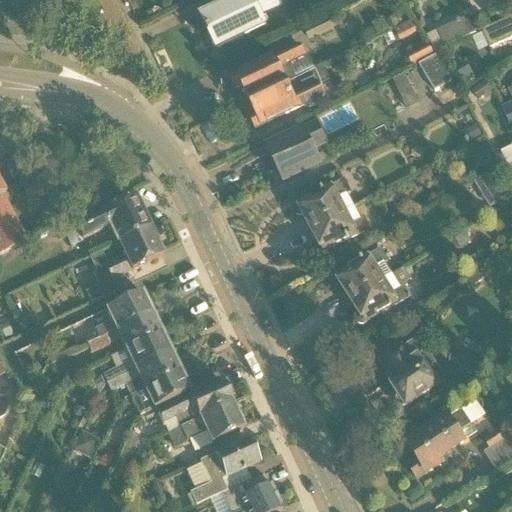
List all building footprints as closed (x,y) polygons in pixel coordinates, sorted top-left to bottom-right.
[(217,49),(217,50),(218,51),(265,28),(251,0),(225,0),(224,1),(227,6),(202,18),(210,36),(213,35),(219,48),(217,49)] [(310,40),(336,28),(330,14),(304,26),(310,40)] [(476,35),(473,27),(470,19),(428,37),(435,53),(476,35)] [(511,19),(483,33),(491,49),(511,40),(511,19)] [(407,56),(413,67),(435,55),(427,41),(409,50),(410,53),(407,56)] [(249,102),(296,78),(290,65),(306,58),(300,47),(232,80),(237,90),(243,91),(249,102)] [(437,57),(420,66),(436,92),(452,83),(437,57)] [(456,68),(463,81),(470,76),(464,64),(456,68)] [(323,66),(297,79),(296,78),(249,102),(258,117),(251,120),(256,130),(324,97),(320,87),(331,82),(323,66)] [(405,75),(393,81),(401,97),(412,92),(405,75)] [(511,103),(502,108),(507,121),(511,118),(511,103)] [(477,126),(466,132),(471,142),(482,137),(477,126)] [(284,182),(320,164),(312,148),(326,142),(318,127),(269,151),(284,182)] [(491,144),(476,152),(485,167),(499,159),(491,144)] [(304,218),(311,231),(354,208),(347,196),(351,194),(344,182),(298,207),(296,208),(295,210),(295,213),(295,215),(297,217),(299,218),(301,218),(304,218)] [(116,245),(149,229),(135,199),(132,200),(129,192),(107,203),(111,210),(74,227),(64,232),(71,249),(82,243),(81,242),(108,229),(116,245)] [(0,256),(25,243),(1,198),(0,197),(0,256)] [(354,208),(311,231),(319,246),(316,248),(321,256),(323,255),(324,256),(371,232),(364,219),(361,221),(354,208)] [(123,258),(108,265),(115,280),(131,272),(131,273),(163,258),(149,229),(116,245),(116,246),(117,247),(118,247),(123,258)] [(351,303),(393,277),(385,265),(389,263),(381,251),(336,279),(351,303)] [(490,277),(484,266),(469,275),(476,286),(490,277)] [(401,289),(393,277),(351,303),(359,316),(358,318),(357,320),(357,322),(357,325),(359,326),(361,327),(364,327),(366,326),(412,298),(404,287),(401,289)] [(87,293),(92,304),(116,292),(111,282),(99,288),(87,293)] [(100,340),(151,314),(141,294),(105,311),(110,322),(95,329),(100,340)] [(125,353),(161,336),(151,314),(100,340),(87,346),(92,356),(110,347),(109,346),(119,341),(125,353)] [(103,377),(106,384),(123,375),(170,353),(161,336),(125,353),(112,359),(110,360),(115,371),(103,377)] [(388,380),(399,396),(397,398),(396,401),(396,404),(397,406),(399,408),(402,409),(405,409),(407,408),(447,382),(418,340),(404,350),(404,348),(382,363),(392,378),(388,380)] [(143,390),(178,372),(170,353),(123,375),(106,384),(111,393),(138,381),(143,390)] [(30,363),(23,367),(29,378),(40,372),(37,365),(30,363)] [(178,372),(143,390),(150,405),(140,410),(143,416),(189,394),(178,372)] [(103,377),(92,383),(98,396),(106,384),(103,377)] [(198,421),(232,406),(221,383),(203,391),(156,413),(161,424),(171,420),(175,431),(198,421)] [(442,459),(464,445),(478,435),(472,426),(486,417),(476,403),(462,412),(462,411),(409,446),(418,459),(408,466),(418,481),(445,463),(442,459)] [(194,453),(210,446),(243,431),(242,427),(243,424),(240,418),(237,417),(232,406),(198,421),(175,431),(168,435),(174,448),(189,441),(194,453)] [(491,451),(505,442),(499,431),(485,440),(490,450),(491,451)] [(226,481),(246,472),(260,465),(248,441),(199,463),(201,466),(186,473),(195,493),(190,495),(196,507),(210,501),(210,500),(226,492),(222,483),(226,481)] [(511,445),(508,441),(497,454),(507,463),(511,456),(511,445)] [(215,511),(240,511),(244,510),(245,511),(281,511),(269,486),(269,487),(264,477),(246,485),(227,494),(226,492),(210,500),(210,501),(215,511)]
